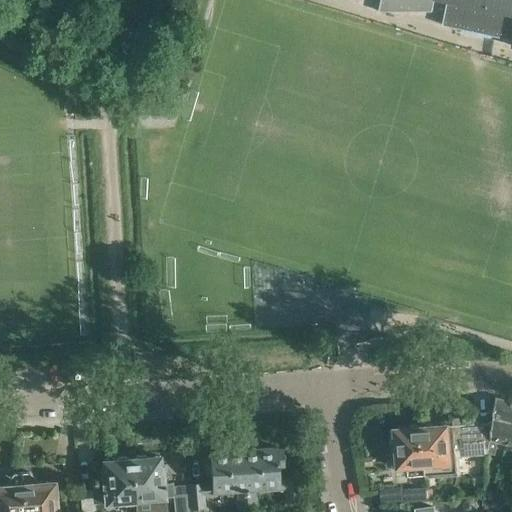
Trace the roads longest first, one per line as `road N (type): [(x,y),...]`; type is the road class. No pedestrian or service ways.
road 1 (residential): [(0,413),(317,386)]
road 2 (residential): [(511,381),(317,386)]
road 3 (residential): [(351,511),(317,386)]
